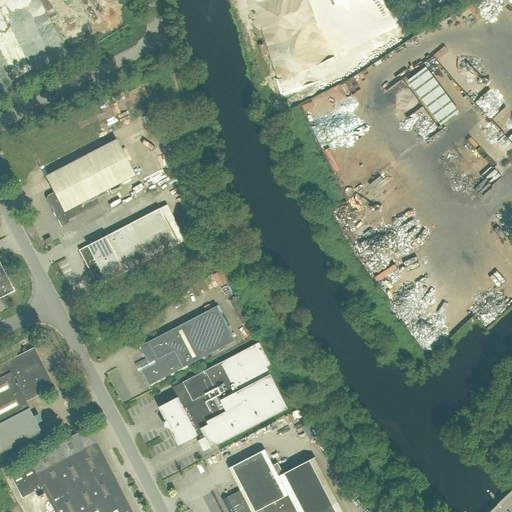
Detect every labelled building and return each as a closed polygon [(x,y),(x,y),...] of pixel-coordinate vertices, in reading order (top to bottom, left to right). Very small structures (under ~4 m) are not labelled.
[(440,122),(458,109),(426,67),(409,80),(440,122)] [(69,222),(68,219),(98,204),(94,196),(135,175),(116,139),(44,176),(53,193),(48,196),(47,199),(61,225),(60,226),(69,222)] [(160,208),(80,249),(79,250),(96,282),(95,284),(97,288),(100,289),(102,284),(179,244),(160,208)] [(0,297),(14,291),(0,264),(0,297)] [(150,385),(210,353),(236,340),(217,306),(140,346),(150,366),(142,370),(150,385)] [(176,398),(162,405),(160,406),(179,444),(203,432),(211,447),(288,408),(267,366),(271,364),(260,342),(183,381),(188,389),(184,391),(184,390),(175,395),(176,398)] [(0,453),(41,432),(33,417),(25,401),(53,387),(34,348),(26,352),(25,348),(22,349),(24,353),(10,360),(0,364),(0,453)] [(132,511),(88,427),(27,458),(6,469),(6,470),(7,469),(21,498),(24,496),(42,487),(54,511),(132,511)] [(229,468),(235,479),(240,490),(223,499),(229,511),(296,511),(298,511),(297,511),(343,511),(338,502),(315,457),(283,473),(278,463),(273,465),(265,449),(229,468)]
